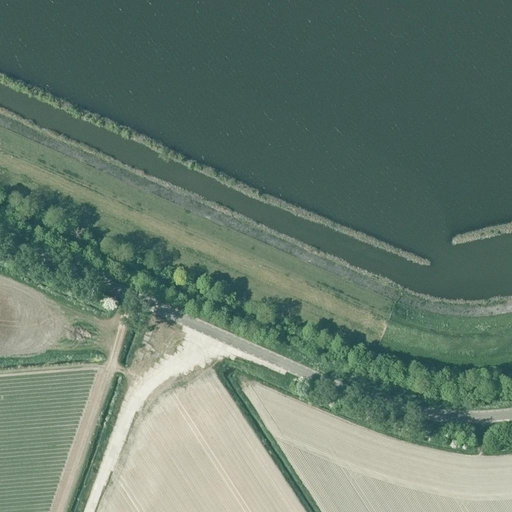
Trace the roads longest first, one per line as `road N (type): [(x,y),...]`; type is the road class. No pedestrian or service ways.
road 1 (unclassified): [(511,414),(447,417),(369,400),(0,238)]
road 2 (track): [(89,511),(129,405),(145,385),(220,336)]
